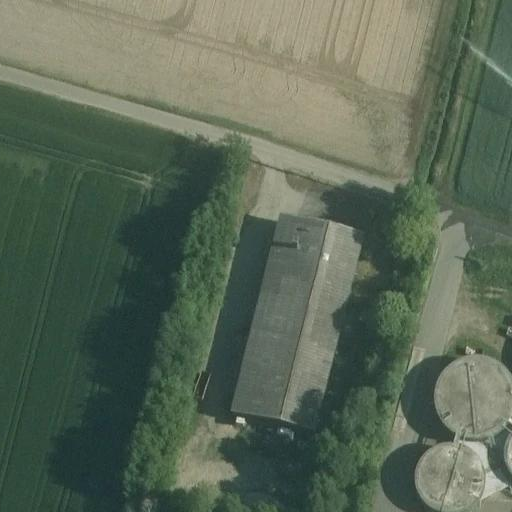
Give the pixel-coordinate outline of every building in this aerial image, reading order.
[(363,244),(280,223),(230,420),(313,441),(363,244)] [(451,440),(457,444),(459,444),(464,446),(471,447),(478,447),(485,446),(492,444),(498,441),(504,436),(508,431),(511,425),(511,386),(511,384),(507,378),(502,373),(496,369),(489,366),(483,364),(475,364),(468,364),(461,366),(455,369),(449,373),(444,378),(440,383),(436,390),(434,396),(433,403),(433,411),(435,418),(437,424),(441,430),(446,436),(451,440)] [(459,444),(457,453),(463,455),(469,458),(474,462),(478,467),(481,473),(484,479),(484,485),(484,492),(483,498),(482,501),(485,502),(511,485),(507,479),(505,473),(503,467),(503,460),(504,453),(506,447),(509,441),(511,438),(511,434),(508,431),(504,436),(498,441),(492,444),(485,446),(478,447),(471,447),(464,446),(459,444)] [(507,479),(511,485),(511,438),(509,441),(506,447),(504,453),(503,460),(503,467),(505,473),(507,479)] [(463,455),(457,453),(451,452),(444,452),(438,454),(432,456),(426,460),(422,465),(418,470),(415,476),(414,482),(414,489),(415,495),(417,502),(420,507),(423,511),(474,511),(476,510),(480,504),(482,501),(483,498),(484,492),(484,485),(484,479),(481,473),(478,467),(474,462),(469,458),(463,455)]
